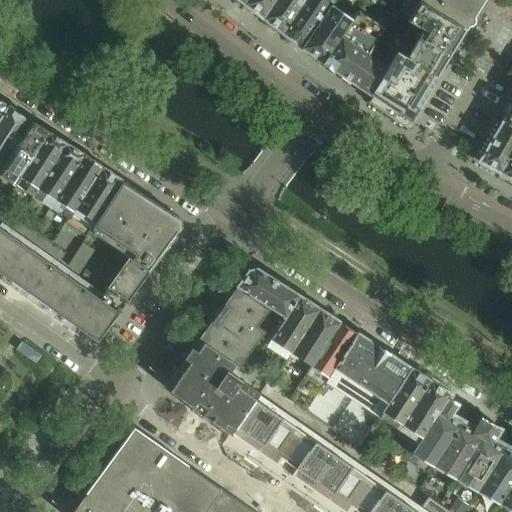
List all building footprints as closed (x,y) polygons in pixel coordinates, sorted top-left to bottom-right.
[(247,0),(245,4),(263,18),(275,0),(247,0)] [(275,0),(263,18),(283,33),(305,0),(275,0)] [(302,48),(332,4),(326,0),(305,0),(283,33),(302,48)] [(321,63),(357,9),(344,1),(342,3),(337,0),(334,0),(332,4),(302,48),(302,49),(321,63)] [(420,0),(420,1),(421,2),(466,30),(469,26),(470,26),(471,25),(473,24),(473,23),(474,22),(474,21),(474,20),(474,18),(484,0),(420,0)] [(454,51),(466,30),(420,1),(407,22),(422,32),(420,35),(407,58),(396,51),(387,66),(388,67),(371,95),(373,97),(392,109),(411,121),(412,118),(454,51)] [(383,27),(357,9),(321,63),(323,65),(323,64),(371,96),(371,95),(388,67),(387,66),(366,54),(383,27)] [(8,107),(0,118),(0,169),(31,122),(8,107)] [(511,107),(503,122),(511,127),(511,107)] [(49,133),(31,122),(0,169),(0,174),(17,186),(49,133)] [(501,173),(511,154),(511,127),(503,122),(503,123),(479,162),(501,173)] [(66,145),(49,133),(17,186),(34,197),(66,145)] [(84,156),(66,145),(34,197),(51,208),(84,156)] [(511,179),(511,154),(501,173),(511,179)] [(102,168),(84,156),(51,208),(68,219),(69,220),(102,168)] [(123,181),(102,168),(69,220),(68,219),(66,223),(86,236),(93,226),(123,181)] [(181,219),(123,181),(93,226),(136,254),(133,258),(150,271),(182,227),(181,219)] [(100,299),(68,276),(0,228),(0,272),(98,342),(149,272),(150,271),(133,258),(132,259),(129,257),(100,299)] [(77,249),(57,235),(52,243),(72,257),(77,249)] [(83,243),(68,266),(80,273),(94,251),(83,243)] [(105,290),(120,267),(97,253),(83,275),(105,290)] [(249,270),(237,287),(287,319),(301,297),(257,268),(249,270)] [(211,321),(198,339),(236,365),(239,367),(265,331),(257,325),(268,310),(237,287),(224,304),(229,307),(223,315),(216,324),(211,321)] [(287,319),(272,340),(292,353),(321,310),(301,297),(287,319)] [(321,310),(292,353),(313,366),(340,322),(321,310)] [(306,376),(290,400),(304,410),(306,412),(328,378),(357,333),(340,322),(313,366),(306,376)] [(328,378),(306,412),(317,419),(332,429),(346,439),(359,448),(383,411),(410,368),(389,354),(378,347),(357,333),(328,378)] [(198,339),(167,383),(169,384),(169,389),(169,390),(192,406),(223,428),(232,434),(256,400),(259,395),(241,382),(242,380),(230,372),(236,365),(198,339)] [(410,368),(383,411),(404,424),(431,381),(410,368)] [(404,424),(397,434),(417,447),(424,437),(449,398),(451,394),(431,381),(404,424)] [(417,447),(412,455),(434,467),(461,424),(449,417),(452,413),(458,404),(449,398),(424,437),(417,447)] [(417,511),(256,400),(232,434),(240,440),(344,511),(449,511),(428,497),(418,511),(417,511)] [(461,424),(434,467),(456,480),(491,423),(481,417),(475,427),(473,431),(461,424)] [(491,423),(456,480),(477,492),(505,449),(498,445),(493,442),(495,438),(502,429),(491,423)] [(203,511),(220,489),(188,466),(189,465),(134,427),(86,493),(87,494),(73,511),(203,511)] [(511,453),(505,449),(477,492),(499,505),(511,485),(511,453)] [(511,485),(499,505),(511,511),(511,485)] [(220,489),(203,511),(252,511),(253,511),(234,499),(220,489)]
